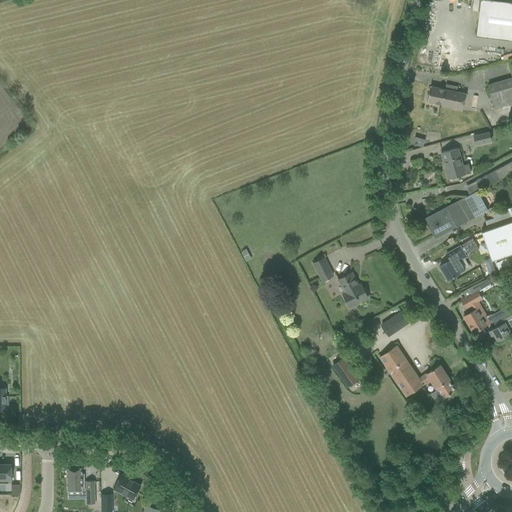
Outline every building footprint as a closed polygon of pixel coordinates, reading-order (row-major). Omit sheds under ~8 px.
[(511,2),(495,0),(480,0),(476,36),(511,40),(511,2)] [(511,103),(511,78),(488,86),(494,109),(511,103)] [(462,111),(465,94),(430,86),(427,101),(442,105),(441,107),(462,111)] [(489,132),(473,136),(475,145),(491,141),(489,132)] [(425,140),(415,137),(412,144),(423,147),(425,140)] [(447,165),(450,178),(470,173),(468,165),(463,166),(459,149),(441,153),(444,166),(447,165)] [(511,161),(491,173),(476,181),(481,189),(511,172),(511,161)] [(478,191),(469,195),(425,219),(431,230),(435,238),(488,210),(478,191)] [(511,207),(497,212),(498,214),(492,216),(493,219),(485,221),(488,228),(511,220),(511,207)] [(511,221),(481,232),(491,261),(511,253),(511,221)] [(463,247),(461,248),(464,253),(466,252),(468,255),(478,249),(472,238),(462,244),(463,247)] [(450,261),(439,267),(447,280),(459,273),(459,274),(465,270),(464,269),(469,266),(464,258),(466,257),(464,253),(461,248),(460,246),(446,254),(450,261)] [(251,259),(246,249),(240,252),(246,262),(251,259)] [(323,258),(312,263),(321,281),(332,276),(323,258)] [(489,275),(495,272),(492,263),(489,264),(486,267),(489,275)] [(362,287),(360,284),(358,286),(351,273),(338,279),(346,293),(342,294),(349,307),(367,298),(366,295),(367,292),(365,288),(362,287)] [(466,298),(461,301),(465,308),(471,304),(474,310),(464,317),(473,333),(492,322),(493,321),(494,323),(497,321),(495,319),(509,311),(511,309),(511,303),(494,314),(487,316),(478,302),(482,300),(478,292),(491,284),(488,278),(481,282),(473,285),(462,292),(466,298)] [(381,322),(387,335),(410,324),(403,311),(381,322)] [(496,327),(489,331),(491,336),(493,335),(497,341),(505,336),(511,333),(511,332),(511,323),(511,322),(511,321),(511,319),(511,318),(511,316),(510,314),(509,311),(495,319),(497,321),(494,323),(494,324),(496,327)] [(426,375),(419,380),(396,346),(380,356),(406,395),(430,380),(436,388),(437,388),(438,389),(431,394),(436,401),(443,396),(444,398),(448,395),(450,394),(450,393),(455,390),(448,380),(449,380),(439,365),(426,374),(426,375)] [(343,358),(332,366),(347,386),(358,379),(343,358)] [(0,481),(11,481),(11,464),(0,463),(0,481)] [(67,491),(81,490),(81,489),(84,489),(84,477),(81,477),(81,468),(77,468),(77,466),(71,466),(71,468),(67,468),(67,474),(66,474),(66,475),(67,475),(67,491)] [(119,492),(119,491),(133,499),(141,486),(127,478),(127,477),(122,474),(113,489),(119,492)] [(86,481),(86,504),(94,503),(94,481),(86,481)] [(20,495),(20,487),(20,484),(11,484),(11,495),(20,495)] [(111,511),(111,494),(101,494),(101,511),(111,511)]
